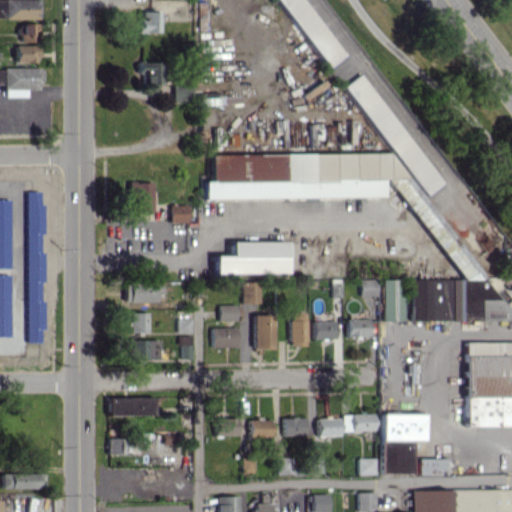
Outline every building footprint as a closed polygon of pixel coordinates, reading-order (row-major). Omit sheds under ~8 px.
[(277,0),(325,68),(342,56),(302,0),(277,0)] [(158,11),(137,11),(137,32),(158,32),(158,11)] [(17,23),(16,40),(37,41),(37,24),(17,23)] [(12,62),(35,62),(35,45),(13,44),(12,62)] [(141,73),(141,84),(158,84),(159,61),(135,60),(135,73),(141,73)] [(0,81),(2,81),(2,96),(24,96),(24,89),(36,88),(35,80),(40,80),(40,67),(0,67),(0,81)] [(359,73),(342,85),(423,195),(440,183),(359,73)] [(170,101),(190,101),(190,84),(171,84),(170,101)] [(208,153),(208,180),(201,180),(201,198),(381,197),(380,178),(389,178),(389,183),(408,211),(407,192),(414,192),(389,153),(208,153)] [(151,181),(125,181),(125,211),(150,211),(151,181)] [(23,191),(24,301),(38,300),(38,282),(42,282),(42,252),(41,252),(40,191),(23,191)] [(8,198),(0,198),(0,267),(8,267),(8,198)] [(166,221),(185,222),(185,204),(167,203),(166,221)] [(283,241),(227,240),(227,255),(211,254),(210,273),(282,273),(283,241)] [(357,295),(374,295),(374,279),(357,278),(357,295)] [(408,278),(408,320),(496,320),(496,278),(408,278)] [(121,282),(122,301),(153,301),(153,281),(121,282)] [(239,281),(239,299),(257,299),(256,281),(239,281)] [(401,292),(380,292),(381,320),(402,319),(401,292)] [(303,345),(303,312),(286,311),(286,345),(303,345)] [(145,331),(145,312),(127,312),(127,331),(145,331)] [(269,314),(250,315),(251,348),(270,347),(269,314)] [(189,332),(190,318),(175,318),(175,332),(189,332)] [(343,318),(344,336),(366,335),(366,318),(343,318)] [(332,338),(332,320),(309,320),(310,338),(332,338)] [(208,327),(209,347),(236,346),(235,327),(208,327)] [(156,339),(127,339),(126,358),(156,359),(156,339)] [(511,341),(463,341),(462,425),(511,425),(511,341)] [(106,414),(153,413),(152,396),(105,397),(106,414)] [(378,473),(411,473),(411,440),(421,440),(421,413),(379,412),(378,473)] [(370,413),(340,413),(340,430),(370,430),(370,413)] [(234,417),(212,417),(212,435),(234,435),(234,417)] [(303,434),(302,417),(279,417),(280,435),(303,434)] [(337,417),(314,418),(314,436),(337,435),(337,417)] [(269,437),(269,419),(246,419),(246,437),(269,437)] [(106,453),(126,453),(126,438),(106,438),(106,453)] [(275,474),(290,473),(290,457),(274,457),(275,474)] [(373,458),(355,458),(356,474),(373,474),(373,458)] [(443,458),(415,458),(415,474),(443,474),(443,458)] [(0,488),(43,488),(43,472),(0,473),(0,488)] [(511,511),(511,488),(450,489),(450,511),(511,511)] [(409,489),(409,511),(444,511),(444,489),(409,489)] [(373,491),(354,492),(355,511),(373,511),(373,491)] [(310,511),(327,511),(327,493),(309,493),(310,511)] [(237,511),(237,495),(214,495),(214,511),(237,511)] [(270,511),(271,502),(250,502),(250,511),(270,511)]
